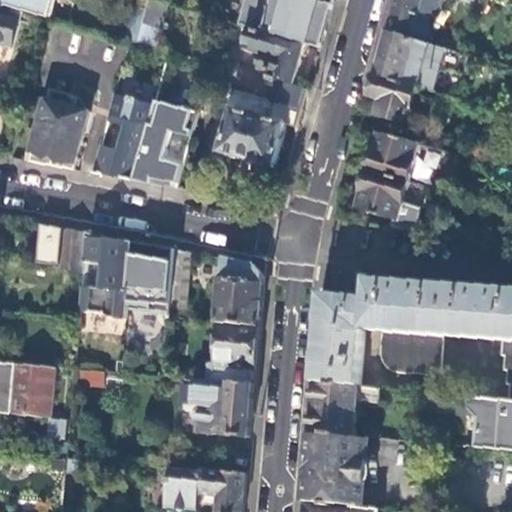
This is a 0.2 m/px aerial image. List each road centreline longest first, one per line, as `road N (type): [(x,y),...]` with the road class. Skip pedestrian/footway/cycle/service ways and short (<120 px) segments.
road 1 (residential): [(303,241),(0,185)]
road 2 (residential): [(276,511),(303,241)]
road 3 (residential): [(369,0),(303,241)]
road 4 (unknown): [(78,200),(108,75),(37,49)]
road 5 (unknown): [(303,241),(480,259)]
